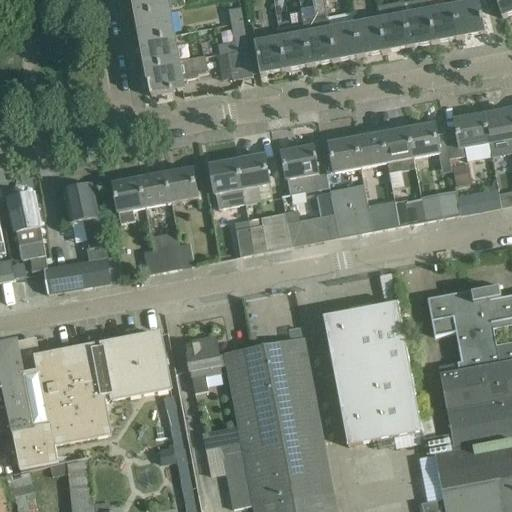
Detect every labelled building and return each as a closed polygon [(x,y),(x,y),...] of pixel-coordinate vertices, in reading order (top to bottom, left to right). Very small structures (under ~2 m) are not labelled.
[(134,0),(138,17),(168,12),(185,9),(183,0),(134,0)] [(453,0),(455,9),(461,41),(486,36),(480,5),(467,7),(465,0),(453,0)] [(511,16),(511,0),(494,0),(503,21),(511,16)] [(302,21),(304,29),(311,69),(336,64),(330,33),(324,1),(314,3),(317,19),(302,21)] [(461,41),(455,9),(447,11),(430,14),(436,46),(461,41)] [(232,28),(243,26),(240,11),(229,13),(232,28)] [(138,17),(143,45),(173,39),(168,12),(138,17)] [(411,50),(436,46),(430,14),(405,19),(411,50)] [(386,55),(411,50),(405,19),(380,23),(386,55)] [(355,28),(361,60),(386,55),(380,23),(355,28)] [(220,57),(248,52),(243,26),(232,28),(235,44),(218,47),(220,57)] [(330,33),(336,64),(361,60),(355,28),(330,33)] [(311,69),(304,29),(279,34),(280,42),(286,74),(311,69)] [(178,65),(173,39),(143,45),(147,70),(178,65)] [(261,78),(286,74),(280,42),(255,47),(261,78)] [(253,80),(248,52),(220,57),(221,59),(228,57),(233,84),(253,80)] [(178,65),(147,70),(150,84),(149,84),(152,99),(154,98),(153,97),(178,93),(178,94),(183,93),(182,83),(199,80),(198,78),(209,76),(205,59),(178,65)] [(511,113),(486,118),(487,123),(491,147),(493,159),(511,155),(511,113)] [(491,147),(487,123),(486,118),(455,124),(457,135),(445,137),(448,150),(450,162),(467,159),(466,151),(491,147)] [(448,150),(440,151),(435,127),(409,132),(415,161),(437,157),(441,176),(452,174),(450,162),(448,150)] [(362,171),(388,166),(381,131),(365,134),(366,140),(357,142),(362,171)] [(381,131),(388,166),(390,176),(416,172),(415,161),(409,132),(383,137),(382,131),(381,131)] [(335,176),(362,171),(357,142),(330,147),(331,157),(324,158),(328,178),(335,176)] [(315,159),(314,149),(282,155),(291,199),(329,192),(327,177),(320,178),(318,163),(317,159),(315,159)] [(238,164),(246,208),(273,203),(265,158),(238,164)] [(219,213),(246,208),(238,164),(211,168),(219,213)] [(465,168),(453,170),(456,188),(468,186),(465,168)] [(193,172),(166,177),(172,206),(199,201),(193,172)] [(146,211),(172,206),(166,177),(140,182),(146,211)] [(146,211),(140,182),(113,187),(119,216),(121,228),(135,225),(133,213),(146,211)] [(108,262),(108,258),(97,206),(93,187),(64,192),(68,212),(71,227),(80,225),(86,254),(85,254),(86,265),(95,263),(95,265),(108,262)] [(340,242),(374,235),(370,211),(369,211),(364,188),(331,195),(335,217),(340,242)] [(422,201),(427,225),(461,219),(456,194),(422,201)] [(331,195),(317,197),(321,220),(335,217),(331,195)] [(48,271),(34,198),(10,203),(22,263),(30,262),(32,274),(46,272),(48,271)] [(422,201),(396,206),(400,230),(427,225),(422,201)] [(400,230),(396,206),(370,211),(374,235),(400,230)] [(255,258),(292,251),(288,226),(286,216),(249,223),(255,258)] [(288,226),(292,251),(340,242),(335,217),(321,220),(302,224),(288,226)] [(241,261),(255,258),(249,223),(234,226),(236,236),(241,261)] [(189,245),(179,247),(179,248),(176,249),(180,272),(194,270),(189,245)] [(179,247),(166,250),(154,252),(154,253),(158,253),(163,275),(180,272),(176,249),(179,248),(179,247)] [(149,278),(163,275),(158,253),(154,253),(154,252),(144,254),(149,278)] [(108,262),(110,286),(122,283),(121,258),(108,262)] [(110,286),(108,262),(95,265),(95,263),(86,265),(65,269),(48,271),(46,272),(50,297),(69,294),(111,287),(110,286)] [(10,284),(8,277),(0,278),(0,280),(1,286),(10,284)] [(511,511),(511,298),(502,301),(498,287),(428,302),(435,340),(456,335),(462,365),(439,370),(455,453),(436,457),(444,503),(445,511),(511,511)] [(324,320),(348,448),(423,435),(399,306),(324,320)] [(0,347),(0,374),(8,408),(14,435),(22,473),(59,466),(55,448),(111,437),(103,400),(113,398),(114,402),(171,391),(161,337),(103,348),(104,351),(94,352),(94,350),(39,361),(38,355),(24,345),(18,346),(17,345),(0,347)] [(259,376),(254,352),(220,358),(216,341),(186,347),(191,375),(195,397),(209,394),(205,372),(210,372),(211,377),(223,374),(222,369),(228,368),(230,382),(259,376)] [(255,511),(336,511),(304,342),(254,352),(259,376),(230,382),(243,447),(223,451),(234,511),(237,511),(255,509),(255,511)] [(195,511),(188,445),(177,447),(184,511),(195,511)] [(72,511),(95,511),(93,486),(91,465),(53,469),(51,469),(52,478),(69,477),(72,511)] [(38,511),(30,474),(10,479),(17,511),(6,511),(1,487),(0,487),(0,511),(38,511)] [(445,511),(444,503),(421,507),(422,511),(445,511)]
